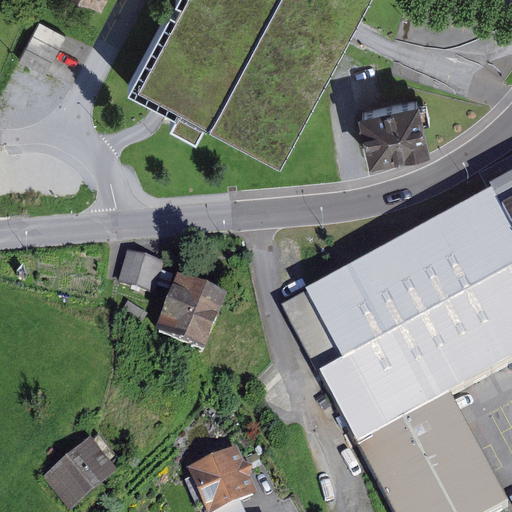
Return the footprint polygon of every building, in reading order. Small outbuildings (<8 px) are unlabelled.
[(179,0),(135,82),(163,98),(280,160),(349,31),(366,0),(179,0)] [(47,25),(27,62),(48,73),(69,36),(47,25)] [(426,152),(416,102),(364,113),(374,163),(426,152)] [(8,157),(0,157),(0,217),(11,216),(8,157)] [(511,363),(511,181),(287,307),(395,511),(501,511),(509,508),(449,398),(511,363)] [(170,263),(134,254),(126,285),(162,294),(170,263)] [(213,354),(236,300),(185,278),(162,332),(213,354)] [(83,511),(126,473),(91,434),(44,477),(75,511),(83,511)] [(208,511),(223,511),(260,497),(240,449),(191,470),(208,511)]
